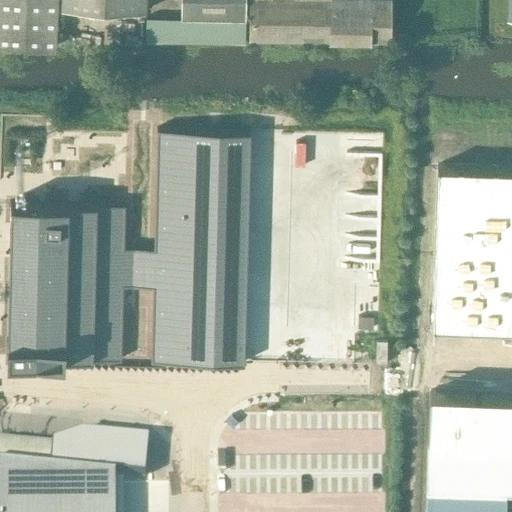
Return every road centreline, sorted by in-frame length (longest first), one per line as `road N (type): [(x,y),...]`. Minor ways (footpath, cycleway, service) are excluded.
road 1 (unclassified): [(11,386),(194,384)]
road 2 (unclassified): [(194,384),(355,383)]
road 3 (unclassified): [(194,384),(195,511)]
